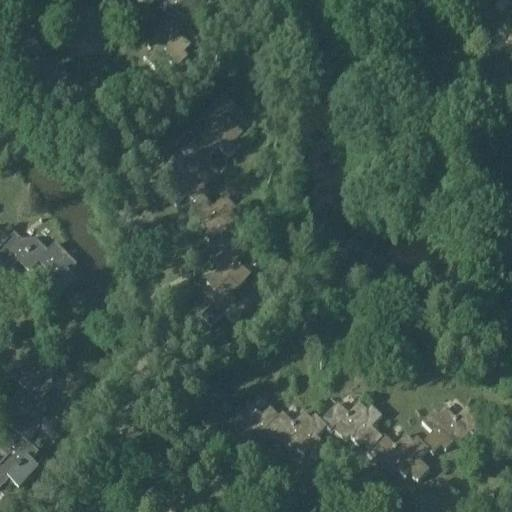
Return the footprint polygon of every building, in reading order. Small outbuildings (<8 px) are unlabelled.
[(160,11),(166,17),(173,10),(187,24),(195,15),(187,6),(193,0),(170,0),(171,0),(160,11)] [(173,10),(166,17),(163,20),(165,23),(153,36),(156,40),(147,49),(152,53),(144,61),(155,72),(165,62),(176,72),(188,60),(184,56),(190,49),(180,38),(190,27),(187,24),(173,10)] [(50,121),(65,109),(39,75),(23,87),(50,121)] [(204,141),(196,149),(208,160),(218,150),(228,160),(240,148),(236,144),(242,137),(231,126),(242,115),(224,98),(214,108),(217,111),(204,125),(208,128),(199,137),(204,141)] [(208,160),(196,149),(192,145),(182,156),(185,159),(173,172),(177,176),(168,185),(172,189),(164,197),(176,208),(187,197),(196,207),(203,200),(204,201),(209,195),(204,191),(211,184),(200,173),(210,162),(208,160)] [(203,201),(204,201),(203,200),(196,207),(192,211),(200,219),(196,224),(205,233),(202,236),(215,249),(212,252),(216,255),(215,255),(222,262),(236,248),(239,244),(228,234),(239,222),(232,216),(236,211),(224,200),(214,210),(203,201)] [(14,235),(7,242),(8,242),(0,250),(0,264),(10,274),(22,261),(29,267),(25,271),(29,275),(39,264),(48,254),(47,254),(35,242),(21,242),(14,235)] [(45,282),(41,278),(37,283),(57,302),(69,289),(69,275),(77,267),(55,246),(47,254),(48,254),(39,264),(51,276),(45,282)] [(245,256),(236,248),(222,262),(215,255),(210,261),(221,272),(206,287),(209,289),(210,289),(216,295),(229,281),(239,291),(251,279),(237,265),(245,256)] [(231,299),(239,291),(229,281),(216,295),(210,289),(209,289),(204,295),(215,306),(201,321),(211,330),(223,317),(233,325),(245,312),(231,299)] [(23,382),(19,386),(24,390),(39,405),(40,404),(52,392),(51,378),(59,371),(37,350),(20,367),(32,379),(27,385),(23,382)] [(11,422),(7,426),(16,434),(27,445),(28,444),(39,432),(39,418),(46,411),(40,404),(39,405),(24,390),(8,407),(20,419),(14,425),(11,422)] [(265,434),(279,420),(270,411),(261,419),(248,406),(236,418),(246,427),(232,441),(238,447),(241,450),(255,435),(266,446),(272,440),(265,434)] [(363,445),(370,452),(382,441),(372,431),(382,421),(370,409),(366,413),(359,406),(348,417),(337,406),(321,423),(327,430),(327,431),(330,434),(333,431),(346,444),(350,440),(359,449),(363,445)] [(429,453),(428,454),(433,458),(441,450),(445,454),(454,445),(458,449),(470,436),(474,439),(484,429),(466,411),(455,422),(444,411),(438,418),(433,414),(422,426),(432,436),(422,446),(429,453)] [(246,427),(236,418),(228,426),(214,413),(202,425),(211,434),(197,447),(207,457),(221,442),(232,453),(238,447),(232,441),(246,427)] [(265,434),(272,440),(275,444),(278,441),(291,453),(295,450),(304,459),(308,454),(317,462),(328,451),(317,441),(327,431),(327,430),(321,423),(320,424),(315,418),(311,423),(304,416),(293,427),(282,416),(279,420),(265,434)] [(0,468),(0,470),(10,480),(10,481),(19,490),(31,477),(31,463),(39,455),(28,444),(27,445),(16,434),(0,450),(0,451),(12,463),(6,469),(3,466),(0,468)] [(366,457),(377,467),(380,464),(393,477),(396,473),(405,482),(410,477),(418,486),(429,474),(418,463),(428,454),(429,453),(422,446),(417,441),(413,445),(406,438),(395,449),(384,439),(382,441),(370,452),(366,457)] [(0,491),(10,481),(10,480),(0,470),(0,491)]
